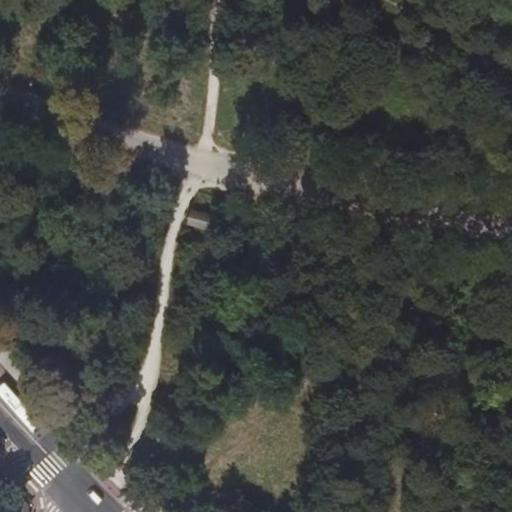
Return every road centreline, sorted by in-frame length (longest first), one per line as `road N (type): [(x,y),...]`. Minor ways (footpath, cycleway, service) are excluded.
road 1 (track): [(218,0),(208,123),(171,239),(152,388),(138,426)]
road 2 (tertiary): [(88,499),(0,403)]
